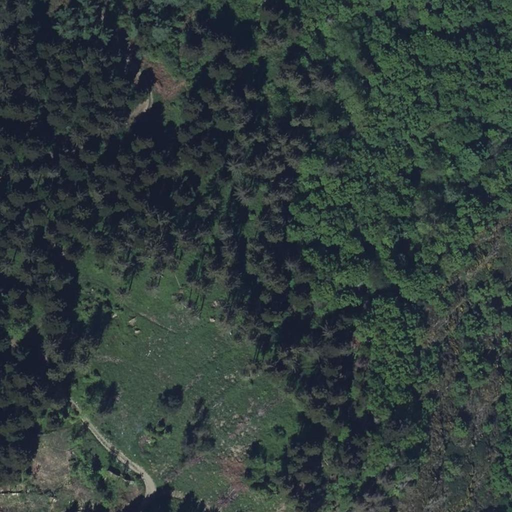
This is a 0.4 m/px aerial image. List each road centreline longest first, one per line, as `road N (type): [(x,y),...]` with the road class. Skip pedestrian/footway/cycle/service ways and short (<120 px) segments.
road 1 (track): [(79,0),(155,113),(0,184)]
road 2 (track): [(0,271),(108,439),(141,473),(128,511)]
